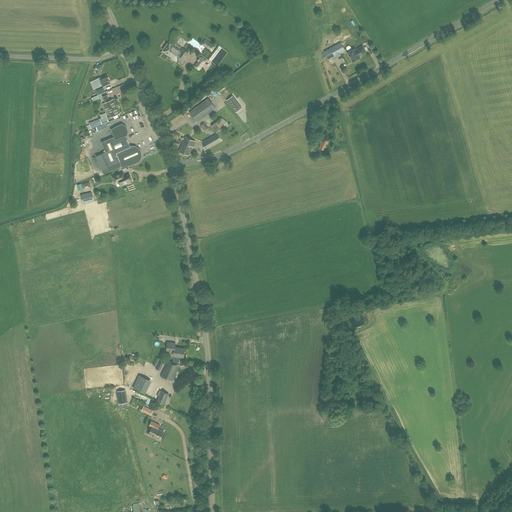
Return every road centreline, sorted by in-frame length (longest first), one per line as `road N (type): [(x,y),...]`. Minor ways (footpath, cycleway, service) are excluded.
road 1 (unclassified): [(171,166),(236,149),(499,0)]
road 2 (secondary): [(212,511),(207,342),(171,166)]
road 3 (secondary): [(171,166),(123,50)]
road 4 (unclassified): [(123,50),(95,59),(0,56)]
